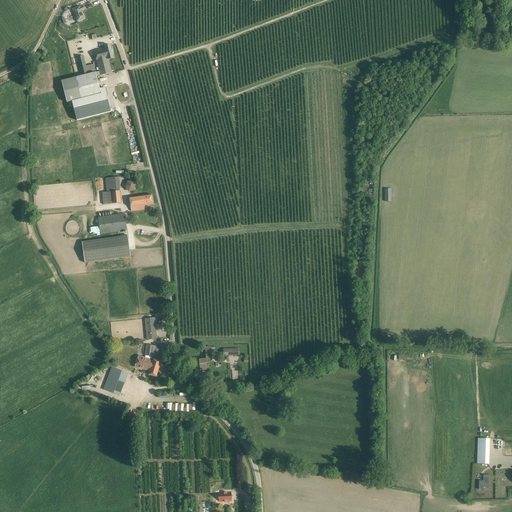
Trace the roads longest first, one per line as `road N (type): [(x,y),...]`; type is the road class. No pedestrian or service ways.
road 1 (unclassified): [(260,511),(248,449),(197,389),(175,346),(164,222),(102,0)]
road 2 (track): [(348,330),(344,225),(166,239)]
road 3 (track): [(441,36),(347,69),(304,69),(226,97),(205,46)]
road 4 (track): [(327,0),(127,70)]
road 5 (track): [(344,225),(343,94),(354,67)]
